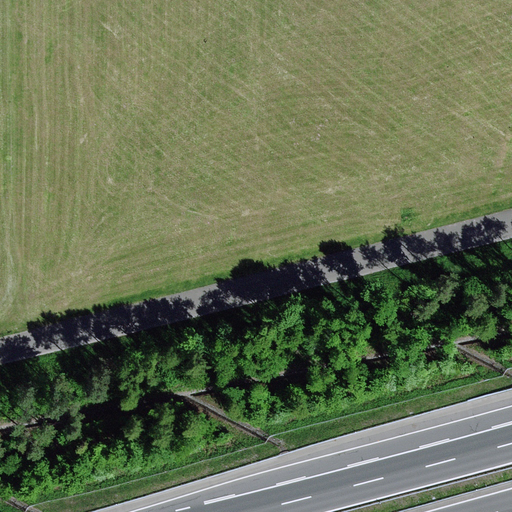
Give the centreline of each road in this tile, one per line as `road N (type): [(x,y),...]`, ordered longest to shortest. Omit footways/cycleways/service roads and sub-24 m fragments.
road 1 (unclassified): [(511,232),(165,322),(0,353)]
road 2 (motorway): [(511,443),(250,511)]
